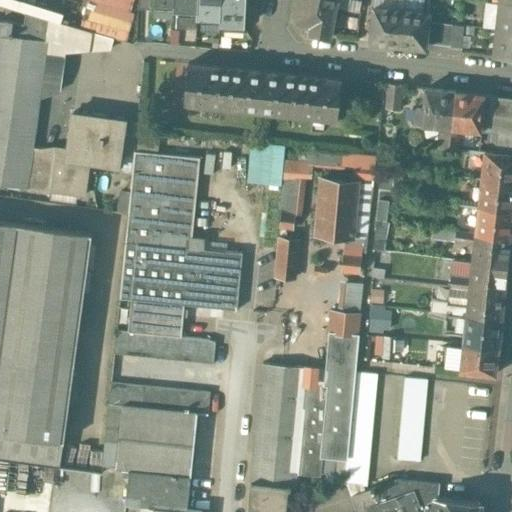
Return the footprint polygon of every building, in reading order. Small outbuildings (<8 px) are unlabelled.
[(148,0),(138,0),(138,8),(149,9),(150,3),(148,3),(148,0)] [(148,0),(148,3),(150,3),(171,4),(171,10),(196,11),(195,18),(219,19),(219,26),(243,27),(244,0),(148,0)] [(299,0),(295,22),(309,25),(308,33),(329,38),(336,0),(299,0)] [(511,5),(497,4),(494,29),(511,31),(511,5)] [(400,10),(372,7),(368,42),(396,45),(400,10)] [(428,13),(400,10),(396,45),(424,48),(424,43),(427,21),(428,13)] [(49,19),(25,11),(23,24),(0,20),(0,34),(46,41),(49,19)] [(439,23),(427,21),(424,43),(436,45),(439,23)] [(451,24),(439,23),(436,45),(449,46),(451,24)] [(511,31),(494,29),(491,55),(511,57),(511,31)] [(46,41),(0,34),(0,185),(27,189),(27,187),(32,148),(46,41)] [(264,71),(188,63),(184,103),(260,111),(264,71)] [(341,79),(264,71),(260,111),(337,119),(341,79)] [(401,86),(388,85),(386,108),(399,110),(401,86)] [(455,92),(425,88),(423,107),(417,107),(415,123),(422,123),(422,125),(442,126),(452,127),(455,92)] [(484,95),(455,92),(452,127),(461,128),(480,130),(480,129),(487,130),(489,114),(481,114),(484,95)] [(124,120),(71,113),(67,150),(65,161),(89,164),(115,168),(115,173),(117,173),(118,172),(122,139),(124,120)] [(452,127),(442,126),(440,148),(450,149),(452,127)] [(160,130),(138,127),(136,140),(135,151),(158,153),(160,130)] [(461,128),(452,127),(450,149),(459,149),(461,128)] [(136,140),(122,139),(118,172),(132,174),(135,151),(136,140)] [(56,151),(32,148),(27,187),(51,191),(56,151)] [(89,164),(65,161),(67,150),(57,148),(56,151),(51,191),(84,196),(89,164)] [(453,151),(437,149),(436,157),(452,159),(453,151)] [(158,153),(135,151),(132,174),(126,242),(137,242),(191,247),(200,158),(158,153)] [(511,154),(485,151),(482,179),(511,182),(511,154)] [(312,162),(286,160),(285,171),(284,178),(296,179),(296,176),(311,178),(312,162)] [(374,166),(356,164),(355,176),(373,178),(374,166)] [(358,181),(321,177),(315,234),(354,238),(358,181)] [(511,182),(482,179),(479,207),(511,210),(511,182)] [(511,223),(511,210),(479,207),(476,232),(476,233),(510,237),(511,223)] [(295,213),(282,211),(280,226),(293,228),(295,213)] [(93,235),(0,221),(0,433),(64,442),(93,235)] [(456,231),(447,230),(445,239),(455,240),(456,231)] [(510,237),(476,233),(476,232),(456,231),(455,240),(475,243),(473,261),(507,265),(510,237)] [(276,278),(301,278),(301,236),(277,235),(276,278)] [(362,239),(342,238),(341,270),(361,271),(362,239)] [(137,242),(126,242),(120,298),(131,299),(137,242)] [(191,247),(137,242),(131,299),(184,304),(236,309),(242,252),(191,247)] [(466,275),(468,258),(455,258),(454,274),(466,275)] [(507,265),(473,261),(471,278),(451,276),(450,286),(470,288),(504,292),(507,265)] [(341,308),(364,309),(364,281),(342,280),(341,308)] [(504,292),(470,288),(468,305),(448,304),(447,314),(467,316),(467,315),(501,319),(504,292)] [(184,304),(131,299),(128,330),(181,336),(184,304)] [(384,306),(372,305),(372,309),(370,327),(370,330),(372,331),(382,332),(382,327),(390,328),(392,311),(384,311),(384,310),(384,306)] [(501,319),(467,315),(467,316),(447,314),(445,328),(465,331),(464,342),(498,346),(501,319)] [(128,330),(116,329),(114,353),(213,363),(215,342),(207,338),(181,336),(128,330)] [(326,384),(305,382),(296,472),(321,475),(323,455),(346,458),(358,335),(331,332),(326,384)] [(498,346),(464,342),(461,370),(495,374),(498,346)] [(307,366),(263,362),(251,482),(290,486),(295,486),(296,472),(305,382),(307,366)] [(378,374),(355,371),(345,483),(367,485),(378,374)] [(427,379),(405,377),(398,458),(421,459),(427,379)] [(210,391),(111,381),(109,404),(122,405),(197,413),(208,414),(210,391)] [(122,405),(109,404),(102,466),(115,467),(122,405)] [(197,413),(122,405),(115,467),(115,468),(129,470),(191,476),(197,413)] [(191,476),(129,470),(125,503),(160,506),(187,509),(187,508),(191,476)] [(439,511),(439,496),(441,481),(400,478),(371,488),(377,503),(369,506),(371,511),(439,511)] [(290,486),(251,482),(247,511),(285,511),(288,488),(290,488),(290,486)] [(371,511),(369,506),(377,503),(371,488),(351,495),(356,511),(371,511)] [(439,511),(480,511),(481,500),(439,496),(439,511)] [(160,506),(125,503),(124,511),(153,511),(160,511),(160,506)]
